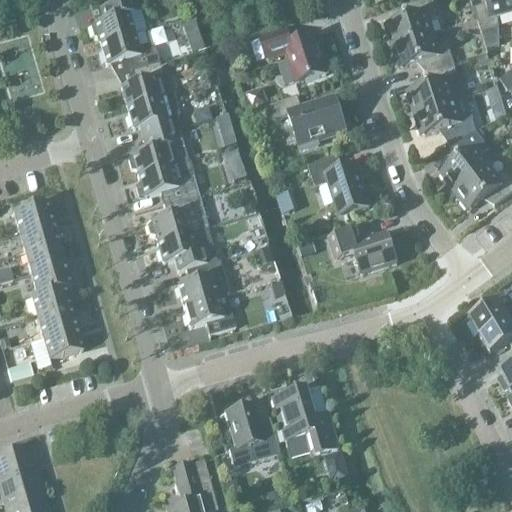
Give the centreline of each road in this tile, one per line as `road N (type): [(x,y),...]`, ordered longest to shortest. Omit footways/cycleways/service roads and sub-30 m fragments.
road 1 (residential): [(355,0),(348,13),(410,200),(467,281)]
road 2 (residential): [(161,390),(418,314)]
road 3 (residential): [(161,390),(90,143)]
road 4 (residential): [(511,489),(418,314)]
road 5 (residential): [(0,431),(161,390)]
road 6 (residential): [(90,143),(47,0)]
road 7 (residential): [(127,511),(165,424),(161,390)]
